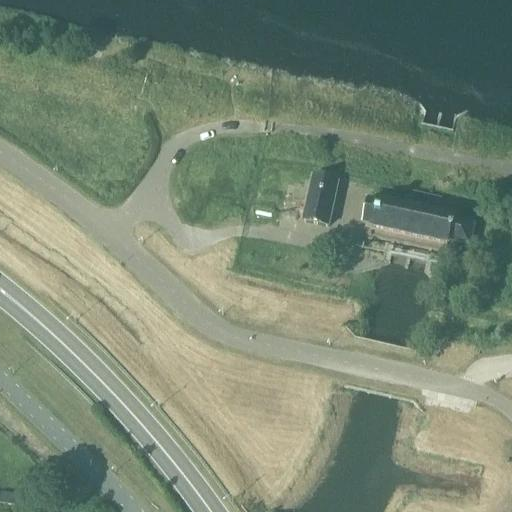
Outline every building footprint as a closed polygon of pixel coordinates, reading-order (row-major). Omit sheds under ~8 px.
[(328,228),(338,182),(313,177),(302,223),(328,228)] [(450,245),(455,221),(456,218),(377,200),(376,203),(370,229),(370,231),(449,249),(450,245)] [(370,229),(376,203),(368,201),(362,227),(370,229)] [(470,250),(476,226),(455,221),(450,245),(470,250)] [(0,504),(31,509),(32,498),(0,493),(0,504)]
